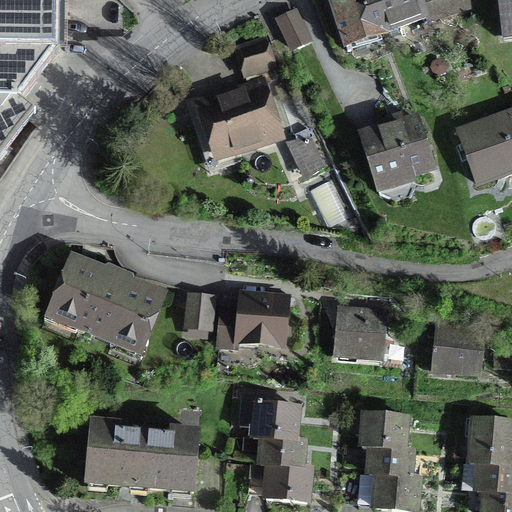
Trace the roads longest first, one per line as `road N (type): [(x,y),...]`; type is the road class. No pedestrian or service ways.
road 1 (residential): [(31,188),(116,222),(415,271),(462,275),(511,259)]
road 2 (residential): [(31,188),(112,87),(225,0)]
